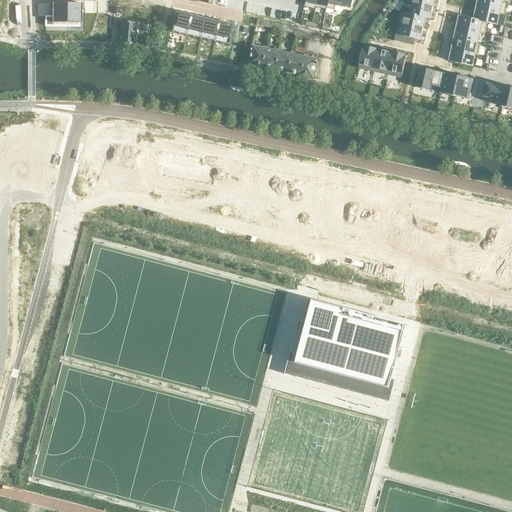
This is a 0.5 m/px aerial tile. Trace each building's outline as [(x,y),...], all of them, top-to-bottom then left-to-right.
[(316,0),(315,7),(326,10),(326,8),(328,0),(316,0)] [(328,0),(326,8),(333,10),(334,5),(343,7),(350,8),(351,0),(328,0)] [(411,0),(411,3),(413,4),(433,8),(435,0),(411,0)] [(492,0),(481,0),(480,10),(500,14),(505,15),(507,3),(505,3),(492,0)] [(52,4),(52,26),(67,26),(67,4),(52,4)] [(67,4),(67,26),(78,26),(79,23),(81,23),(82,4),(67,4)] [(411,14),(426,18),(430,19),(431,19),(433,8),(413,4),(412,10),(411,14)] [(114,6),(113,14),(120,14),(120,11),(122,11),(123,7),(114,6)] [(477,20),(483,22),(488,23),(498,26),(500,14),(480,10),(478,18),(477,20)] [(176,13),(172,32),(186,35),(191,16),(176,13)] [(406,13),(404,24),(424,29),(426,20),(426,18),(411,14),(406,13)] [(191,16),(186,35),(201,39),(205,19),(191,16)] [(463,17),(460,29),(480,33),(483,22),(477,20),(463,17)] [(205,19),(201,39),(215,42),(219,22),(205,19)] [(122,22),(120,42),(134,44),(136,23),(129,23),(129,22),(127,22),(127,23),(122,22)] [(219,22),(215,42),(229,45),(233,25),(219,22)] [(404,24),(401,36),(404,37),(408,37),(412,38),(415,39),(421,40),(424,29),(404,24)] [(460,29),(458,39),(478,44),(479,38),(480,33),(460,29)] [(458,39),(455,51),(475,56),(478,44),(458,39)] [(265,49),(252,46),(251,49),(250,49),(250,51),(251,51),(248,65),(252,66),(252,68),(261,70),(261,68),(265,49)] [(364,46),(359,66),(374,69),(378,49),(364,46)] [(261,68),(274,71),(278,52),(277,52),(267,49),(268,48),(265,47),(265,49),(261,68)] [(378,49),(374,69),(388,72),(393,52),(378,49)] [(278,52),(274,71),(287,73),(291,52),(290,52),(289,54),(280,52),(280,50),(278,50),(277,52),(278,52)] [(455,51),(453,62),(473,67),(475,56),(455,51)] [(291,52),(287,73),(299,76),(300,76),(304,57),(292,55),(292,53),(291,52)] [(393,52),(388,72),(403,75),(407,56),(393,52)] [(300,76),(299,76),(299,78),(308,80),(308,78),(313,79),(314,71),(316,65),(317,62),(316,62),(317,60),(306,58),(307,56),(304,55),(304,57),(300,76)] [(421,68),(416,88),(431,91),(432,90),(432,86),(434,86),(441,88),(444,73),(421,68)] [(441,88),(440,93),(455,96),(459,76),(444,73),(441,88)] [(459,76),(455,96),(469,100),(474,80),(459,76)] [(486,82),(483,97),(502,102),(505,87),(486,82)] [(502,102),(501,107),(503,107),(511,109),(511,88),(505,87),(502,102)] [(18,124),(18,134),(36,134),(36,125),(18,124)] [(402,325),(310,300),(293,363),(297,364),(298,364),(334,373),(332,380),(386,395),(388,388),(385,387),(402,325)]
